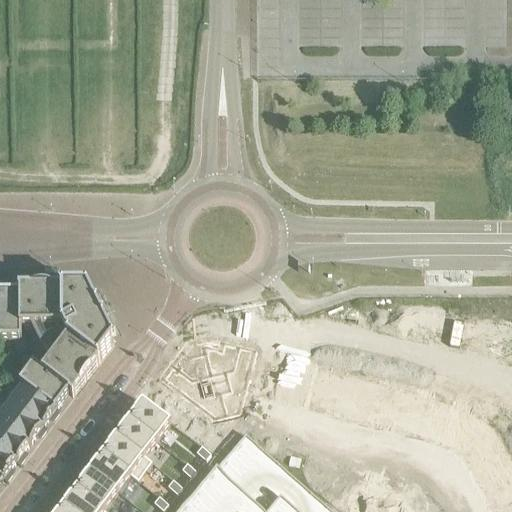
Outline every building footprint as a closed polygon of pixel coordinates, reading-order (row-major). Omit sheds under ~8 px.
[(0,298),(0,343),(21,344),(21,343),(21,332),(62,332),(67,343),(43,376),(33,368),(19,387),(23,390),(0,419),(0,480),(6,486),(12,478),(10,473),(16,466),(19,469),(25,461),(23,456),(35,440),(41,440),(54,423),(50,420),(68,397),(72,400),(113,346),(109,339),(115,336),(108,323),(102,325),(97,314),(102,312),(95,298),(90,300),(87,293),(19,293),(19,298),(0,298)] [(21,344),(15,344),(15,356),(20,356),(25,354),(25,343),(21,343),(21,344)] [(182,352),(161,381),(213,422),(239,415),(245,392),(254,357),(255,352),(221,343),(219,351),(207,348),(205,348),(201,349),(203,355),(189,358),(182,352)] [(254,357),(245,392),(265,397),(275,362),(254,357)] [(36,365),(27,359),(22,361),(20,365),(30,373),(33,368),(33,369),(36,365)] [(275,362),(265,397),(287,402),(296,367),(295,367),(275,362)] [(296,367),(287,402),(308,408),(318,372),(310,370),(310,371),(296,367)] [(318,372),(308,408),(330,414),(339,379),(318,373),(319,373),(318,372)] [(339,379),(330,414),(351,419),(360,384),(339,379)] [(360,384),(351,419),(373,425),(382,390),(360,384)] [(382,390),(373,425),(394,430),(403,396),(382,390)] [(403,396),(394,430),(416,436),(425,400),(424,400),(424,401),(403,396)] [(425,400),(416,436),(437,442),(447,406),(425,400)] [(142,406),(128,424),(156,445),(170,427),(142,406)] [(447,406),(437,442),(460,448),(480,421),(468,412),(447,407),(448,406),(447,406)] [(480,421),(460,448),(470,468),(503,450),(502,449),(501,450),(491,430),(480,421)] [(128,424),(115,441),(143,462),(144,462),(156,445),(128,424)] [(216,472),(180,511),(326,511),(245,440),(216,472)] [(115,441),(102,458),(130,480),(137,486),(151,468),(144,462),(143,462),(115,441)] [(511,467),(503,450),(470,468),(481,487),(511,470),(511,467)] [(201,451),(196,457),(205,465),(208,462),(210,459),(201,451)] [(102,458),(89,475),(117,497),(130,480),(102,458)] [(182,474),(191,482),(196,476),(187,468),(182,474)] [(511,470),(481,487),(491,507),(511,495),(511,470)] [(89,475),(76,492),(101,511),(105,511),(117,497),(89,475)] [(172,485),(167,491),(176,498),(181,493),(172,485)] [(101,511),(76,492),(63,510),(65,511),(101,511)] [(511,511),(511,495),(491,507),(493,511),(511,511)] [(158,511),(164,511),(167,509),(158,501),(153,507),(158,511)]
